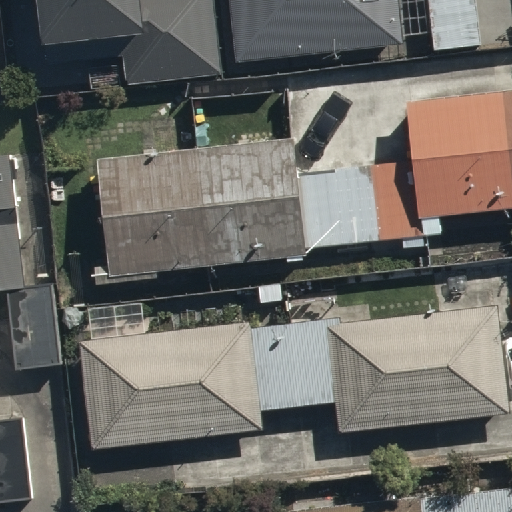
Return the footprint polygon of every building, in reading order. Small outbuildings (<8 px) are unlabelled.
[(45,0),(53,63),(128,54),(132,93),(227,83),(217,0),(155,0),(149,1),(148,0),(45,0)] [(401,0),(232,0),(238,55),(406,38),(401,0)] [(477,0),(433,0),(436,42),(480,39),(477,0)] [(511,102),(411,113),(417,170),(302,182),(298,150),(105,171),(118,286),(312,265),(310,256),(447,241),(446,228),(511,220),(511,102)] [(0,166),(0,510),(36,507),(27,425),(0,428),(0,300),(12,299),(21,379),(67,374),(58,292),(30,295),(16,165),(0,166)] [(345,326),(255,337),(255,332),(85,352),(98,459),(268,438),(266,420),(340,411),(344,443),(511,422),(511,394),(502,315),(346,334),(345,326)] [(511,511),(511,479),(419,490),(419,489),(278,504),(278,511),(511,511)]
